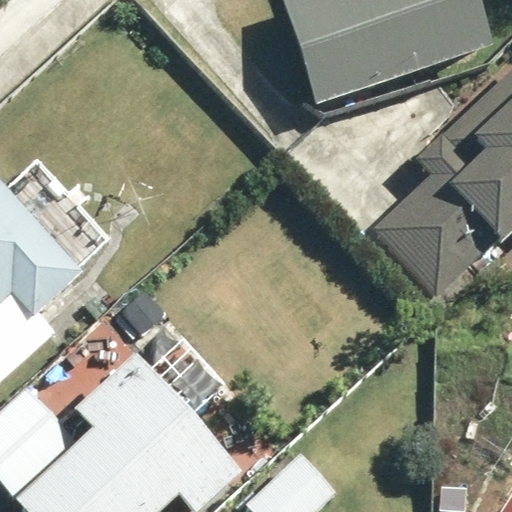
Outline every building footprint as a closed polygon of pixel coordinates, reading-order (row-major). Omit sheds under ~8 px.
[(286,0),(317,102),(496,49),(481,0),(286,0)] [(363,242),(432,315),(511,240),(511,74),(404,176),(418,190),(363,242)] [(84,278),(0,187),(0,385),(63,327),(47,311),(84,278)] [(194,511),(209,511),(247,476),(135,357),(72,416),(38,380),(0,415),(0,474),(20,496),(10,505),(16,511),(168,511),(182,499),(194,511)] [(291,464),(240,511),(322,511),(330,504),(291,464)] [(511,511),(511,493),(499,511),(511,511)]
